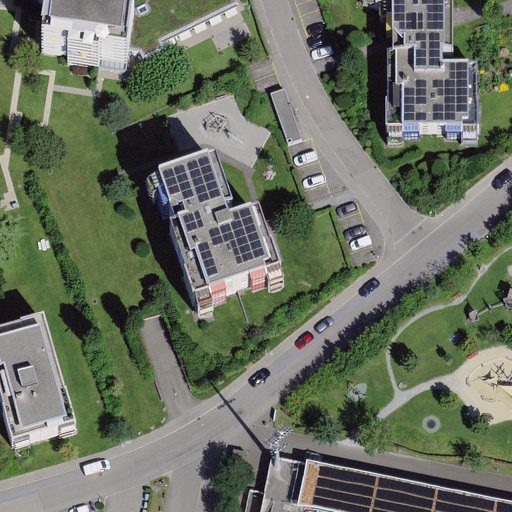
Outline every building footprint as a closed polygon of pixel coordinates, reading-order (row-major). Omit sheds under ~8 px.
[(42,0),(41,10),(48,11),(42,56),(131,68),(132,58),(237,12),(230,0),(42,0)] [(362,0),(362,20),(380,20),(380,48),(380,149),(471,149),(471,79),(445,79),(445,27),(445,15),(430,15),(429,0),(362,0)] [(286,92),(274,98),(289,148),(303,143),(286,92)] [(199,176),(135,197),(178,323),(265,294),(243,228),(199,176)] [(33,331),(0,340),(0,454),(0,456),(64,439),(33,331)] [(511,511),(511,508),(273,461),(262,511),(511,511)]
